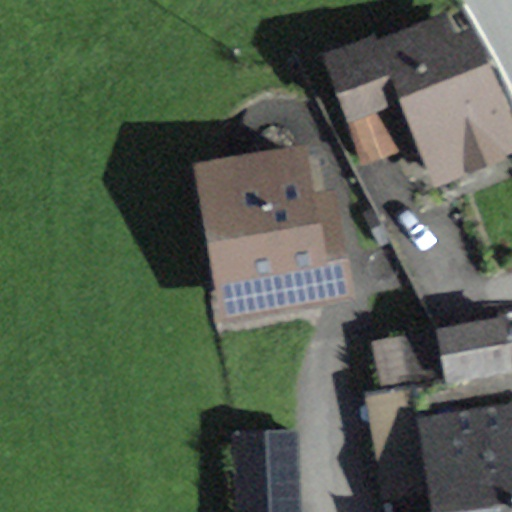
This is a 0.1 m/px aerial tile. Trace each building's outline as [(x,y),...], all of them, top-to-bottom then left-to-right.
[(362,161),(395,149),(378,107),(414,93),(442,164),(509,137),(471,44),(447,53),(437,29),(370,56),(364,43),(327,58),(362,161)] [(318,155),(219,173),(243,310),(343,294),(318,155)] [(511,363),(504,320),(440,333),(449,383),(511,370),(511,363)] [(415,389),(449,383),(440,333),(374,344),(382,387),(413,381),(415,389)] [(511,511),(511,409),(436,422),(450,511),(511,511)] [(297,511),(296,447),(247,447),(247,511),(297,511)]
